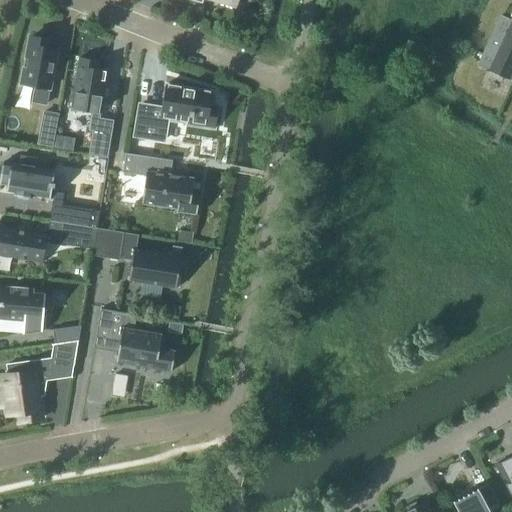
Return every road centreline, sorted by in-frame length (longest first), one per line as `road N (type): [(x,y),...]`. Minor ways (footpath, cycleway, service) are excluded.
road 1 (unclassified): [(236,421),(294,83)]
road 2 (residential): [(236,421),(0,460)]
road 3 (residential): [(77,0),(294,83)]
road 4 (residential): [(511,408),(332,511)]
